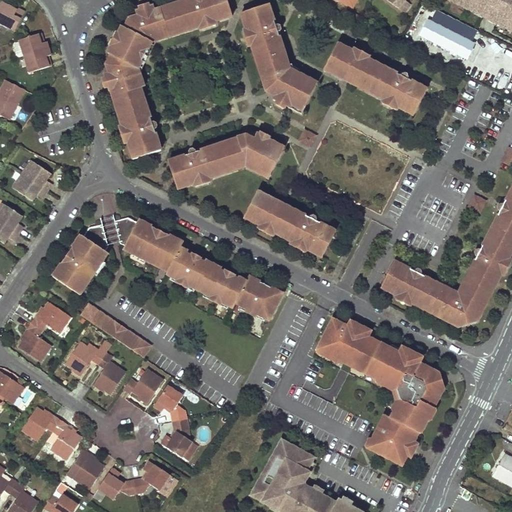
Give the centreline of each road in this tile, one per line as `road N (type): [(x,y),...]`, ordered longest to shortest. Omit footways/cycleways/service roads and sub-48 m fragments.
road 1 (residential): [(101,173),(492,375)]
road 2 (residential): [(101,173),(79,191),(0,312)]
road 3 (residential): [(69,7),(101,173)]
road 4 (unclassified): [(492,375),(428,511)]
road 5 (residential): [(0,349),(107,420)]
